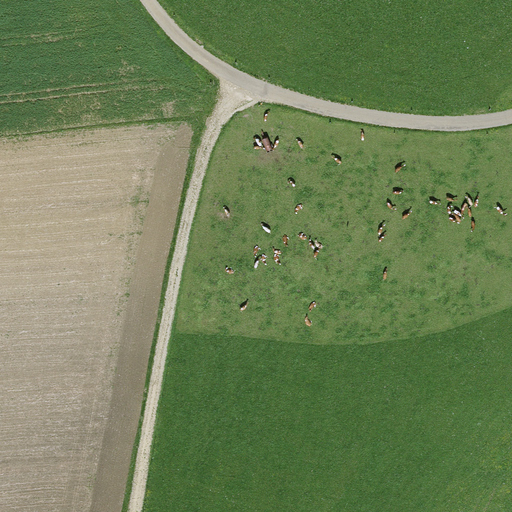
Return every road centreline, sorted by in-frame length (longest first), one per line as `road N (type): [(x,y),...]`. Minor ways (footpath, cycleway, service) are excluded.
road 1 (track): [(134,511),(181,233),(242,84)]
road 2 (unclassified): [(511,120),(400,127),(305,109),(223,77),(141,0)]
